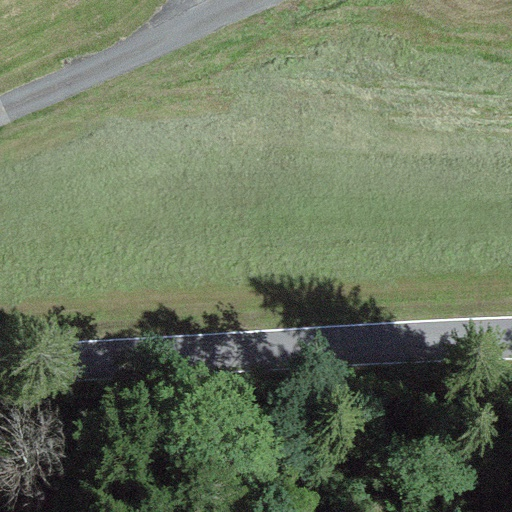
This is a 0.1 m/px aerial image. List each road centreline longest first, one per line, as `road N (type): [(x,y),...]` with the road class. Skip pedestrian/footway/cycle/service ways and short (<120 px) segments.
road 1 (tertiary): [(511,338),(0,365)]
road 2 (unclassified): [(260,0),(0,113)]
